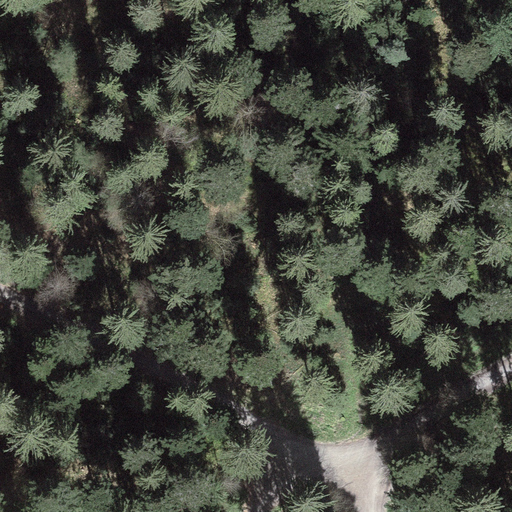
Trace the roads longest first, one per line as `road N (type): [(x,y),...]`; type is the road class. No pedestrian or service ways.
road 1 (track): [(280,447),(254,420),(164,370),(0,303)]
road 2 (track): [(340,456),(511,365)]
